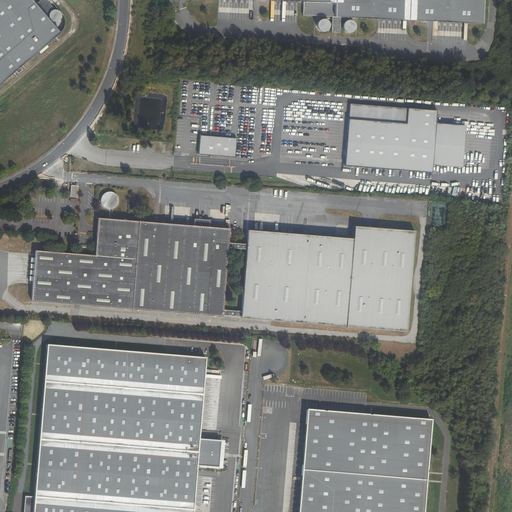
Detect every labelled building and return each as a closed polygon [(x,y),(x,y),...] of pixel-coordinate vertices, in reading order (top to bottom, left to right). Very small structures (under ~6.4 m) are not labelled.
[(0,0),(0,82),(15,69),(18,72),(22,69),(20,66),(60,32),(44,14),(49,10),(50,11),(49,14),(50,18),(52,20),(55,20),(58,19),(60,17),(60,15),(60,12),(58,10),(57,9),(55,9),(53,9),(51,8),(53,6),(47,0),(38,0),(35,3),(32,0),(0,0)] [(340,16),(482,23),(482,0),(282,0),(303,1),(302,14),(331,16),(331,22),(328,22),(327,20),(326,19),(324,19),(323,18),(321,18),(320,19),(318,20),(317,21),(316,22),(316,24),(316,25),(317,27),(317,28),(319,29),(320,30),(322,31),(323,31),(325,30),(326,29),(327,28),(328,27),(328,25),(331,25),(331,32),(339,32),(339,26),(342,25),(342,27),(343,29),(344,30),(345,31),(346,32),(348,32),(350,32),(351,31),(352,30),(353,29),(354,27),(354,26),(354,24),(353,23),(352,21),(351,20),(350,20),(348,20),(347,20),(345,20),(344,21),(343,23),(340,22),(340,16)] [(350,103),(345,166),(432,174),(437,111),(350,103)] [(200,139),(198,158),(235,161),(237,142),(200,139)] [(76,196),(77,184),(69,183),(68,195),(76,196)] [(113,210),(119,195),(104,190),(98,205),(113,210)] [(97,214),(93,255),(34,249),(30,299),(98,305),(102,214),(97,214)] [(221,317),(228,240),(229,226),(208,224),(194,223),(102,214),(98,305),(221,317)] [(194,223),(208,224),(208,216),(194,215),(194,223)] [(405,332),(415,229),(354,224),(353,236),(248,226),(246,242),(228,240),(221,317),(405,332)] [(208,360),(45,348),(32,511),(196,511),(201,467),(223,466),(224,440),(202,438),(208,360)] [(297,511),(424,511),(432,418),(306,409),(297,511)]
